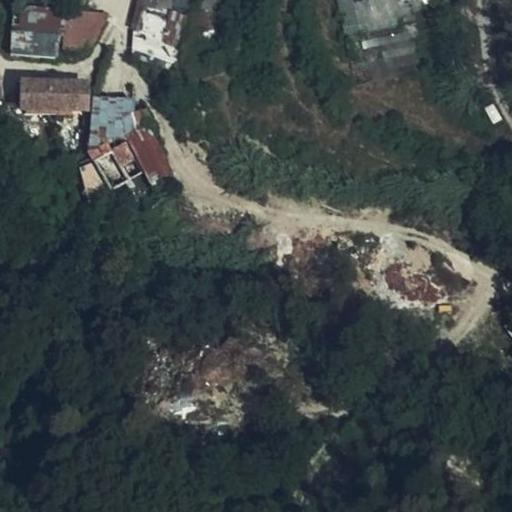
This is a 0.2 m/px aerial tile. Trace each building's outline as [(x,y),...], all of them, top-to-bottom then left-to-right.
[(136,47),(134,59),(173,74),(180,58),(184,44),(194,0),(144,0),(135,36),(137,38),(136,47)] [(373,0),(368,20),(394,27),(401,6),(407,8),(408,0),(373,0)] [(107,16),(56,12),(14,8),(12,35),(61,38),(61,50),(89,52),(107,16)] [(52,80),(20,79),(20,109),(54,109),(62,137),(48,140),(53,154),(67,149),(68,156),(79,153),(84,88),(52,86),(52,80)] [(131,139),(130,103),(92,100),(87,136),(94,137),(99,148),(103,157),(129,146),(126,141),(131,139)] [(99,148),(86,155),(108,194),(117,190),(128,211),(146,203),(135,180),(142,177),(146,185),(167,173),(146,131),(131,139),(126,141),(129,146),(103,157),(99,148)]
